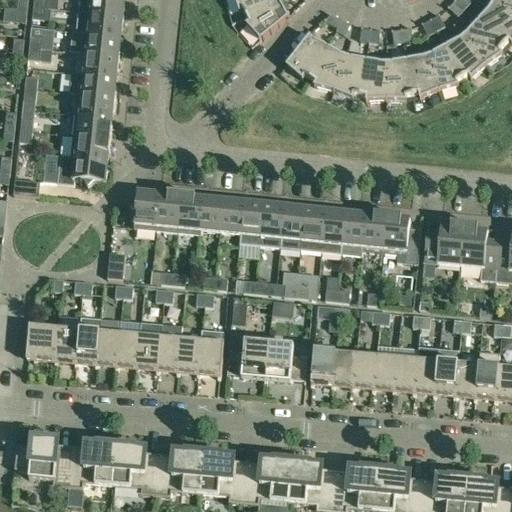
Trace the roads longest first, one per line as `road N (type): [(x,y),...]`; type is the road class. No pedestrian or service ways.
road 1 (residential): [(511,450),(0,405)]
road 2 (residential): [(511,190),(171,155)]
road 3 (residential): [(171,155),(328,0)]
road 4 (residential): [(171,155),(151,153),(168,0)]
road 5 (residential): [(443,0),(418,17),(387,23),(355,18),(328,0)]
